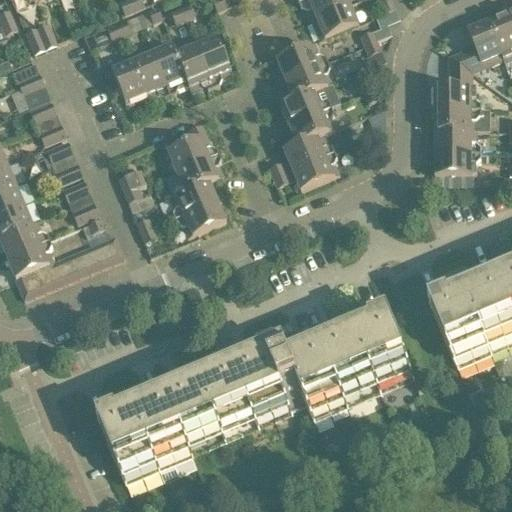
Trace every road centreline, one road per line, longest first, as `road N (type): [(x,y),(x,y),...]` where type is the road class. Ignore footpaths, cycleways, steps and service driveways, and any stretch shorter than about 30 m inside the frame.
road 1 (residential): [(197,265),(224,323),(383,257)]
road 2 (residential): [(359,198),(388,180),(404,149),(407,56),(416,35)]
road 3 (residential): [(16,344),(149,286)]
road 4 (residential): [(149,286),(97,157)]
road 5 (residential): [(276,230),(220,105)]
road 6 (residential): [(383,257),(416,256),(511,217)]
road 7 (residential): [(97,157),(220,105)]
road 8 (residential): [(157,351),(40,400)]
road 9 (residential): [(88,511),(40,400)]
road 10 (residential): [(220,105),(237,100),(267,55),(263,7)]
